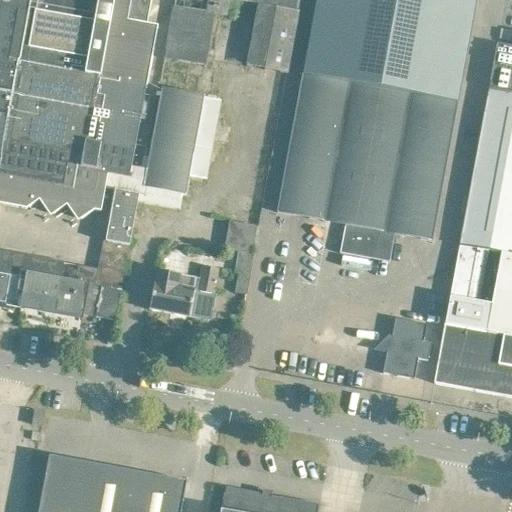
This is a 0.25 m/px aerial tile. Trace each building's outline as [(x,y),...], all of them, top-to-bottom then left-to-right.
[(0,0),(0,205),(5,206),(25,210),(38,201),(42,199),(53,215),(66,206),(69,204),(80,220),(93,211),(100,213),(104,190),(107,174),(129,178),(131,169),(135,145),(145,88),(157,27),(148,25),(152,0),(0,0)] [(226,17),(228,0),(175,0),(174,8),(214,15),(226,17)] [(300,0),(229,0),(275,9),(298,13),(300,0)] [(475,0),(316,0),(302,75),(277,213),(345,226),(340,250),(389,259),(394,235),(431,242),(456,104),(475,0)] [(286,75),(298,13),(275,9),(264,71),(286,75)] [(511,48),(496,45),(433,385),(511,399),(511,48)] [(204,98),(161,90),(146,172),(131,169),(129,178),(107,174),(104,190),(114,192),(138,196),(137,203),(178,210),(181,195),(185,196),(189,175),(205,178),(219,102),(203,99),(204,98)] [(129,246),(137,203),(138,196),(114,192),(105,241),(129,246)] [(105,241),(103,241),(97,271),(123,275),(129,246),(105,241)] [(6,297),(14,255),(0,252),(0,303),(5,304),(6,297)] [(95,317),(115,321),(120,292),(123,275),(97,271),(76,267),(74,280),(59,277),(61,264),(14,255),(6,297),(54,306),(52,313),(79,318),(81,307),(97,309),(95,317)] [(238,279),(235,298),(245,300),(253,257),(240,255),(235,278),(238,279)] [(417,269),(419,258),(393,255),(392,267),(417,269)] [(154,283),(149,311),(209,322),(218,270),(203,267),(200,280),(157,272),(155,284),(154,283)] [(386,353),(382,375),(414,381),(417,360),(427,362),(431,344),(423,342),(426,326),(395,320),(388,353),(386,353)] [(43,414),(34,412),(31,426),(41,427),(43,414)] [(85,511),(95,466),(48,457),(37,511),(85,511)] [(135,511),(142,475),(95,466),(85,511),(135,511)] [(180,511),(186,483),(142,475),(135,511),(180,511)] [(317,511),(318,506),(280,499),(270,497),(270,501),(262,500),(263,491),(262,491),(261,495),(224,488),(219,511),(317,511)]
